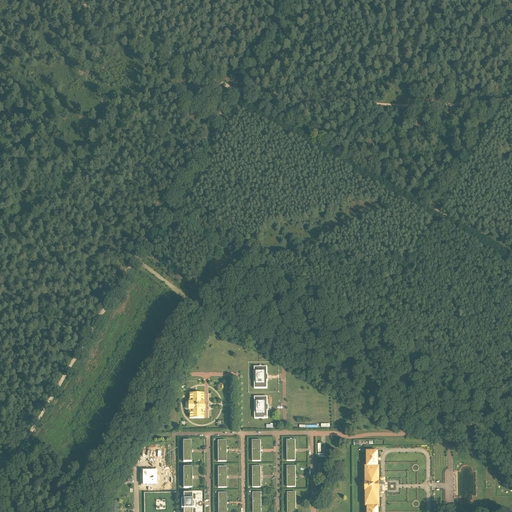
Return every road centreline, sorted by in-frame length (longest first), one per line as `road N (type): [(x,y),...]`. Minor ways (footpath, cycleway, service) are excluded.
road 1 (track): [(235,90),(0,485)]
road 2 (track): [(235,90),(511,257)]
road 3 (track): [(511,100),(415,106),(235,90)]
road 4 (track): [(71,0),(235,90)]
road 5 (track): [(382,477),(385,452),(425,452),(428,486),(387,481),(387,491),(397,491)]
